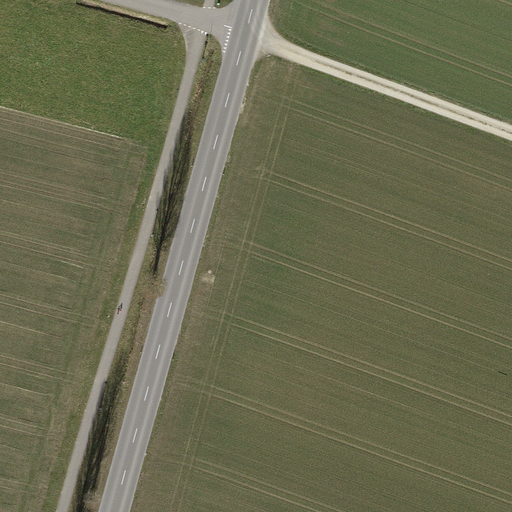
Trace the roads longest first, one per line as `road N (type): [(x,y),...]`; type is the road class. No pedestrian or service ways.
road 1 (tertiary): [(246,34),(114,511)]
road 2 (track): [(246,34),(511,132)]
road 3 (residential): [(130,0),(246,34)]
